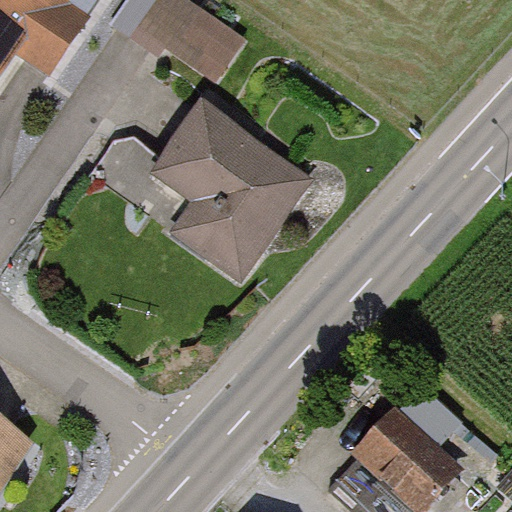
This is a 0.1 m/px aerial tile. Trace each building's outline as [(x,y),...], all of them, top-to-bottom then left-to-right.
[(89,20),(57,0),(0,0),(0,81),(14,59),(50,82),(89,20)] [(242,50),(169,0),(142,0),(123,29),(215,90),(242,50)] [(311,188),(208,110),(157,178),(199,210),(176,241),(237,287),(311,188)] [(432,511),(464,475),(400,421),(357,472),(404,511),(432,511)] [(0,510),(39,451),(0,426),(0,510)]
